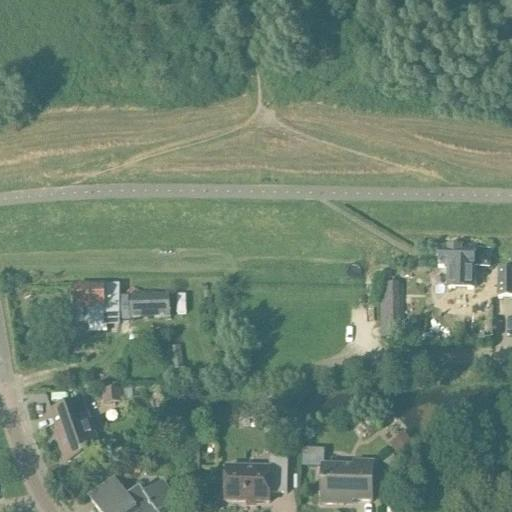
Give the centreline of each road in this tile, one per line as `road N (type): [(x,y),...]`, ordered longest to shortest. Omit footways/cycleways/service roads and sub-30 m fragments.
road 1 (track): [(259,106),(242,127),(39,197)]
road 2 (track): [(478,201),(280,127),(259,106)]
road 3 (residential): [(511,363),(370,365),(359,325)]
